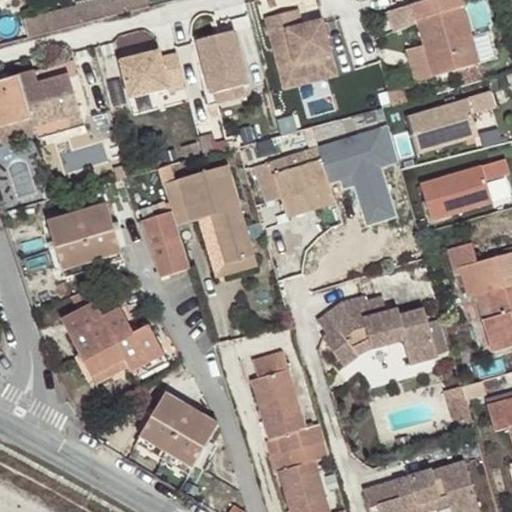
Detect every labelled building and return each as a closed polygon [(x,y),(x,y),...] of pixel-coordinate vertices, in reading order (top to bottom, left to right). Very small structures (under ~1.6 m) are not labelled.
[(150,5),(148,0),(87,0),(26,18),(32,40),(150,5)] [(410,54),(418,83),(480,66),(461,0),(440,0),(390,14),(396,38),(420,30),(426,49),(410,54)] [(304,10),(271,18),(276,35),(285,32),(297,79),(321,74),(320,71),(340,66),(328,20),(308,25),(304,10)] [(254,84),(240,31),(204,41),(218,94),(249,86),(254,84)] [(297,79),(285,32),(276,35),(289,90),(343,76),(340,66),(320,71),(321,74),(297,79)] [(483,60),(496,56),(489,32),(476,36),(483,60)] [(175,92),(191,88),(182,54),(167,58),(165,51),(126,61),(135,98),(173,88),(175,92)] [(74,62),(78,77),(87,75),(83,60),(74,62)] [(42,71),(31,75),(38,98),(34,98),(40,118),(42,126),(89,113),(78,77),(74,62),(53,68),(56,78),(45,82),(42,71)] [(53,68),(42,71),(45,82),(56,78),(53,68)] [(0,107),(6,128),(40,118),(34,98),(38,98),(31,75),(0,83),(0,107)] [(252,97),(249,86),(218,94),(217,93),(211,95),(214,106),(252,97)] [(494,93),(409,118),(419,154),(481,138),(474,114),(498,108),(494,93)] [(89,113),(42,126),(47,140),(92,127),(89,113)] [(40,118),(6,128),(10,141),(44,131),(42,126),(40,118)] [(383,129),(320,149),(331,184),(343,180),(345,189),(357,185),(365,212),(393,204),(382,168),(394,164),(383,129)] [(331,184),(320,149),(258,168),(269,203),(283,198),(289,217),(337,203),(331,184)] [(504,162),(418,186),(429,223),(491,206),(485,183),(508,176),(504,162)] [(224,167),(161,186),(167,205),(169,211),(174,230),(197,224),(210,220),(223,267),(251,259),(224,167)] [(51,223),(64,269),(122,252),(108,205),(51,223)] [(169,211),(167,205),(162,207),(165,218),(141,226),(158,282),(188,274),(182,257),(174,230),(169,211)] [(254,270),(251,259),(223,267),(210,220),(197,224),(214,281),(254,270)] [(511,258),(510,252),(471,263),(465,243),(441,250),(449,276),(455,274),(463,299),(471,296),(479,320),(486,318),(496,352),(511,347),(511,258)] [(122,252),(64,269),(66,277),(124,259),(122,252)] [(332,312),(325,318),(334,333),(330,337),(325,341),(346,370),(364,355),(355,338),(368,331),(374,349),(401,342),(406,340),(413,366),(441,358),(428,311),(404,318),(402,309),(389,312),(374,317),(371,302),(369,296),(343,304),(332,312)] [(80,297),(73,300),(79,313),(63,321),(92,377),(124,360),(128,369),(131,374),(164,357),(149,326),(132,335),(120,311),(102,319),(95,305),(85,310),(80,297)] [(385,297),(371,302),(374,317),(389,312),(385,297)] [(334,333),(325,318),(321,322),(330,337),(334,333)] [(355,338),(364,355),(374,349),(368,331),(355,338)] [(406,340),(401,342),(407,368),(413,366),(406,340)] [(168,364),(164,357),(131,374),(135,381),(168,364)] [(124,360),(92,377),(96,385),(128,369),(124,360)] [(330,455),(321,424),(303,430),(285,373),(256,381),(265,411),(257,413),(267,443),(274,440),(283,469),(276,472),(288,511),(291,511),(297,510),(297,511),(327,511),(310,462),(331,457),(330,455)] [(265,411),(256,381),(247,384),(257,413),(265,411)] [(498,381),(467,390),(470,404),(502,395),(498,381)] [(168,394),(142,436),(192,468),(218,425),(168,394)] [(510,427),(511,433),(511,400),(490,407),(497,430),(510,427)] [(192,468),(142,436),(137,444),(188,475),(192,468)] [(383,511),(404,511),(404,510),(451,497),(454,505),(455,511),(484,511),(470,463),(441,473),(439,469),(368,490),(374,509),(382,507),(383,511)] [(404,510),(404,511),(427,511),(454,505),(451,497),(404,510)]
